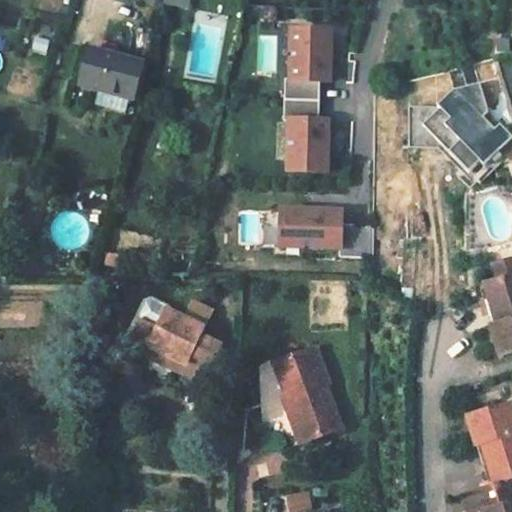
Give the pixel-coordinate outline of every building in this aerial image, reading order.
[(329,32),(293,31),(291,82),(285,82),(285,102),(319,103),(320,83),(328,83),(329,32)] [(256,76),(277,77),(277,33),(257,33),(256,76)] [(143,61),(89,47),(79,83),(133,98),(143,61)] [(410,109),(410,145),(439,147),(472,182),(487,180),(505,160),(501,153),(511,139),(511,133),(502,123),(494,127),(485,116),(490,111),(480,82),(456,88),(440,106),(410,109)] [(319,103),(285,102),(284,122),(291,122),(289,174),(326,174),(327,123),(319,123),(319,103)] [(340,216),(280,215),(280,249),(339,250),(339,260),(371,261),(371,228),(340,228),(340,216)] [(495,277),(511,271),(511,258),(491,265),(495,277)] [(511,351),(511,271),(495,277),(484,281),(489,299),(499,296),(505,319),(490,323),(499,355),(511,351)] [(489,299),(483,300),(490,323),(505,319),(499,296),(489,299)] [(142,317),(157,325),(167,308),(150,300),(147,301),(140,314),(142,317)] [(204,326),(167,308),(157,325),(142,317),(132,337),(148,344),(185,363),(181,372),(203,382),(221,346),(199,335),(204,326)] [(185,363),(148,344),(144,354),(181,372),(185,363)] [(314,348),(274,363),(286,397),(282,398),(293,427),(296,425),(301,441),(339,429),(323,384),(327,383),(314,348)] [(511,412),(508,400),(466,413),(475,445),(492,440),(499,463),(489,466),(494,484),(511,477),(511,412)] [(492,440),(475,445),(482,468),(489,466),(499,463),(492,440)] [(511,511),(511,477),(494,484),(461,494),(466,511),(470,511),(475,511),(482,508),(483,511),(511,511)] [(282,495),(285,511),(303,511),(312,511),(309,491),(282,495)]
